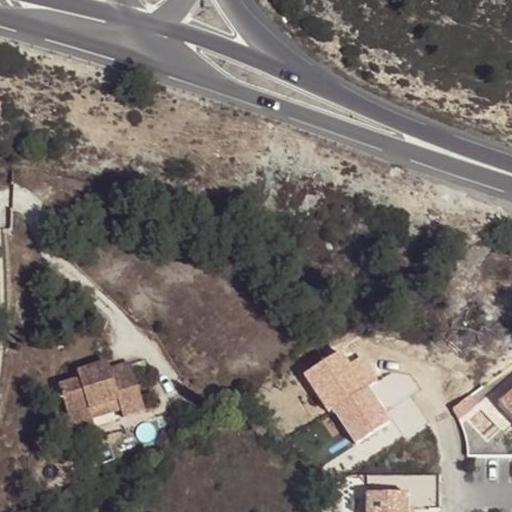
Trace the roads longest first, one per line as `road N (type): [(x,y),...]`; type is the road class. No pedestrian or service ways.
road 1 (secondary): [(218,85),(511,184)]
road 2 (secondary): [(372,109),(158,27)]
road 3 (secondary): [(0,19),(218,85)]
road 4 (secondary): [(372,109),(273,53),(228,0)]
road 5 (secondary): [(0,8),(148,33)]
road 6 (secondary): [(511,164),(372,109)]
